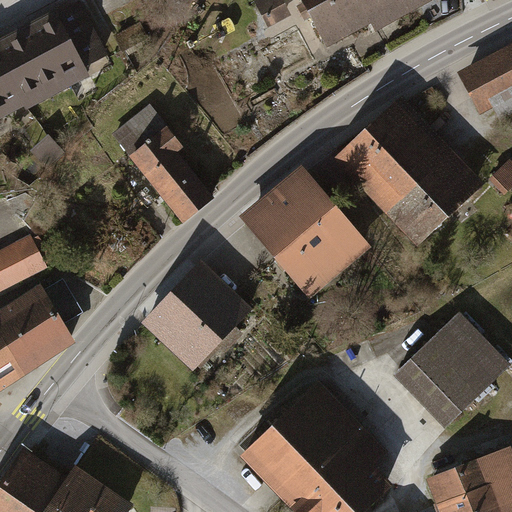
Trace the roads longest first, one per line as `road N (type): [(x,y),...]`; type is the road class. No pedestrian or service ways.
road 1 (secondary): [(511,18),(382,86),(259,175),(143,281),(54,387)]
road 2 (residential): [(54,387),(225,511)]
